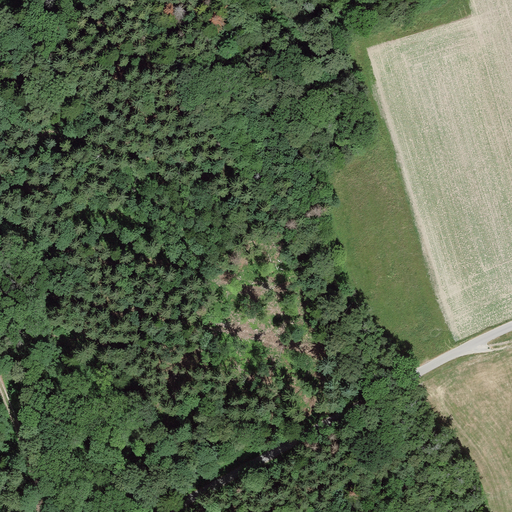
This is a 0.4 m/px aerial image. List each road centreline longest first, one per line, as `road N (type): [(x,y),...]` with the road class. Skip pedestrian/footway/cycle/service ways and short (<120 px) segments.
road 1 (unclassified): [(511,324),(163,511)]
road 2 (track): [(0,379),(40,511)]
